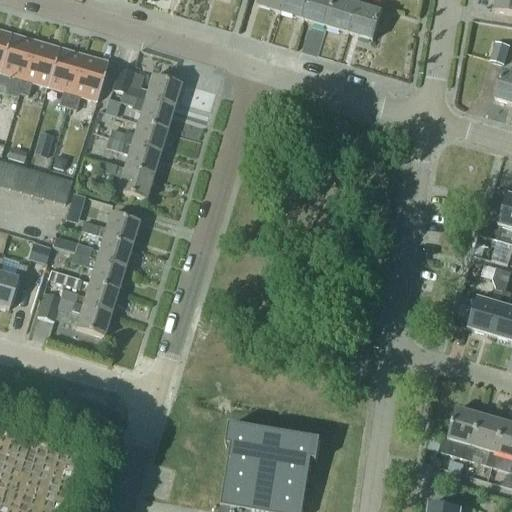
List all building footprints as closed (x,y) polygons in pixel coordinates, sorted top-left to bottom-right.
[(260,0),(258,9),(281,16),(285,0),(260,0)] [(285,0),(281,16),(304,23),(310,0),(285,0)] [(332,0),(310,0),(304,23),(327,29),(335,1),(332,0)] [(335,1),(327,29),(349,36),(358,8),(360,0),(347,0),(346,4),(335,1)] [(360,0),(358,8),(349,36),(373,43),(381,15),(369,11),(372,3),(369,2),(361,0),(360,0)] [(511,0),(497,0),(495,13),(511,16),(511,0)] [(0,34),(0,68),(9,37),(0,34)] [(9,37),(0,68),(0,77),(13,81),(9,95),(18,98),(33,44),(9,37)] [(33,44),(18,98),(27,100),(31,86),(46,91),(58,51),(33,44)] [(496,45),(490,64),(504,68),(509,49),(496,45)] [(58,51),(46,91),(62,95),(58,109),(66,112),(82,58),(58,51)] [(82,58),(66,112),(75,114),(79,100),(95,105),(107,65),(82,58)] [(120,70),(113,93),(128,97),(128,98),(136,100),(172,112),(179,88),(151,80),(147,93),(139,91),(131,88),(135,75),(135,74),(120,70)] [(511,76),(504,74),(496,102),(511,106),(511,76)] [(122,96),(120,105),(131,109),(133,109),(136,100),(128,98),(122,96)] [(131,109),(131,111),(140,114),(137,126),(165,134),(172,112),(136,100),(133,109),(131,109)] [(125,137),(122,146),(130,148),(158,157),(165,134),(137,126),(133,137),(124,134),(123,137),(125,137)] [(109,141),(109,142),(122,146),(125,137),(123,137),(111,133),(109,141)] [(39,138),(34,157),(44,160),(50,141),(39,138)] [(109,142),(106,151),(119,155),(122,146),(109,142)] [(122,146),(119,155),(127,157),(123,171),(151,180),(158,157),(130,148),(122,146)] [(65,161),(54,158),(50,169),(62,172),(65,161)] [(99,173),(112,177),(115,169),(102,164),(99,173)] [(4,166),(0,179),(0,189),(9,192),(15,169),(4,166)] [(15,169),(9,192),(20,195),(26,172),(15,169)] [(115,169),(112,177),(120,180),(116,194),(144,203),(151,180),(123,171),(115,169)] [(26,172),(20,195),(31,198),(37,175),(26,172)] [(37,175),(31,198),(42,201),(48,178),(47,178),(37,175)] [(48,178),(42,201),(53,205),(59,182),(48,178)] [(59,182),(53,205),(64,208),(68,194),(71,185),(59,182)] [(68,217),(80,221),(85,201),(74,198),(68,217)] [(490,203),(479,239),(498,244),(511,248),(511,198),(508,198),(505,207),(490,203)] [(97,229),(94,238),(102,240),(130,249),(137,226),(109,217),(105,232),(97,229)] [(83,225),(81,234),(94,238),(97,229),(83,225)] [(90,252),(87,261),(123,272),(130,249),(102,240),(98,254),(90,252)] [(90,252),(76,248),(74,256),(87,261),(90,252)] [(84,269),(87,261),(74,256),(71,265),(84,269)] [(87,261),(84,269),(92,272),(88,286),(116,294),(123,272),(87,261)] [(0,309),(7,312),(8,313),(17,282),(22,284),(27,269),(18,266),(13,281),(0,276),(0,309)] [(76,297),(73,306),(110,317),(116,294),(88,286),(84,300),(76,297)] [(468,332),(493,340),(503,309),(509,311),(511,299),(511,296),(496,291),(491,305),(478,301),(468,332)] [(63,293),(60,302),(73,306),(76,297),(63,293)] [(43,297),(36,320),(53,325),(57,311),(60,302),(43,297)] [(60,302),(57,311),(70,315),(73,306),(60,302)] [(73,306),(70,315),(78,317),(74,332),(103,340),(110,317),(73,306)] [(493,340),(496,340),(511,345),(511,311),(509,311),(503,309),(493,340)] [(442,440),(438,455),(461,462),(466,447),(472,449),(481,419),(458,412),(457,411),(448,441),(442,440)] [(466,447),(461,462),(470,464),(475,450),(490,454),(496,456),(505,426),(481,419),(472,449),(466,447)] [(490,454),(485,469),(494,471),(498,457),(511,460),(511,427),(505,426),(496,456),(490,454)] [(302,511),(311,464),(316,465),(320,444),(228,428),(225,449),(230,450),(220,509),(221,509),(220,511),(302,511)]
